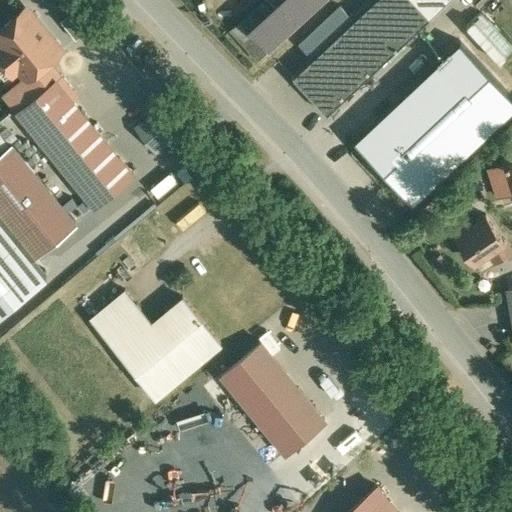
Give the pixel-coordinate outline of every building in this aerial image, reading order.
[(264,0),(242,21),(253,33),(269,51),(324,0),(264,0)] [(413,0),(373,0),(292,76),(327,113),(429,17),(413,0)] [(413,0),(429,17),(446,0),(413,0)] [(87,1),(66,19),(82,37),(103,19),(87,1)] [(26,6),(0,27),(0,45),(0,46),(0,45),(0,73),(4,79),(18,67),(26,77),(26,78),(27,78),(44,64),(61,50),(26,6)] [(511,41),(486,12),(463,31),(495,68),(511,52),(511,41)] [(269,51),(253,33),(242,43),(258,61),(269,51)] [(26,77),(4,94),(17,110),(56,78),(44,64),(27,78),(26,78),(26,77)] [(133,173),(56,78),(17,110),(17,111),(22,116),(23,117),(30,126),(94,205),(133,173)] [(165,101),(146,117),(161,135),(180,119),(165,101)] [(23,117),(10,128),(17,137),(30,126),(23,117)] [(94,205),(30,126),(17,137),(0,150),(0,209),(36,253),(76,220),(75,220),(94,205)] [(511,160),(489,168),(498,196),(511,192),(511,160)] [(0,306),(46,269),(0,212),(0,306)] [(511,251),(485,214),(456,234),(474,260),(476,259),(483,270),(511,251)] [(182,295),(152,321),(125,288),(91,316),(155,395),(220,342),(182,295)] [(325,419),(260,340),(221,372),(285,451),(325,419)] [(401,511),(377,484),(344,511),(401,511)]
